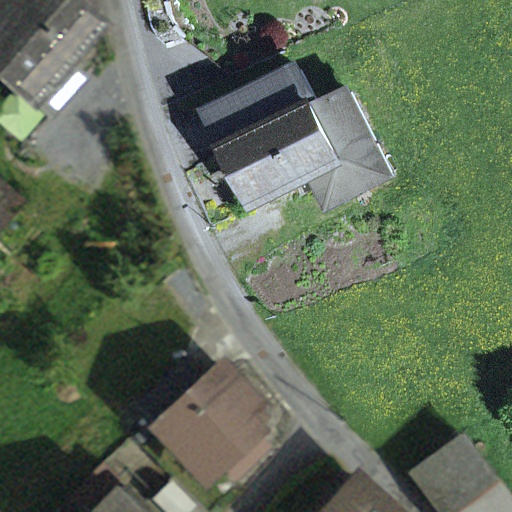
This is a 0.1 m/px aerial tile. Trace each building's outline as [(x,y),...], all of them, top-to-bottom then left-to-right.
[(75,77),(62,65),(101,21),(85,0),(7,0),(0,8),(0,63),(48,108),(75,77)] [(394,177),(352,93),(321,109),(302,71),(214,115),(260,205),(313,179),(344,163),(360,194),(394,177)] [(328,210),(360,194),(344,163),(313,179),(328,210)] [(0,184),(0,228),(22,203),(0,184)] [(182,365),(140,404),(208,477),(224,463),(236,475),(265,447),(254,435),(258,431),(254,427),(264,418),(254,408),(258,404),(225,369),(203,388),(182,365)] [(417,470),(450,511),(511,511),(511,500),(463,436),(417,470)] [(393,511),(359,480),(330,511),(393,511)] [(149,511),(126,489),(102,511),(149,511)]
